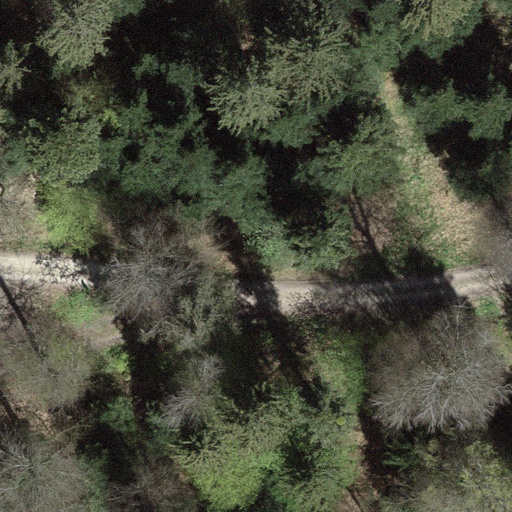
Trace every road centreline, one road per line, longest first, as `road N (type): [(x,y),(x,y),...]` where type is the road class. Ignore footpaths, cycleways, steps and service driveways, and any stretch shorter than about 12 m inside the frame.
road 1 (track): [(0,266),(91,261),(189,293),(366,302),(511,275)]
road 2 (track): [(189,293),(108,331),(0,366)]
